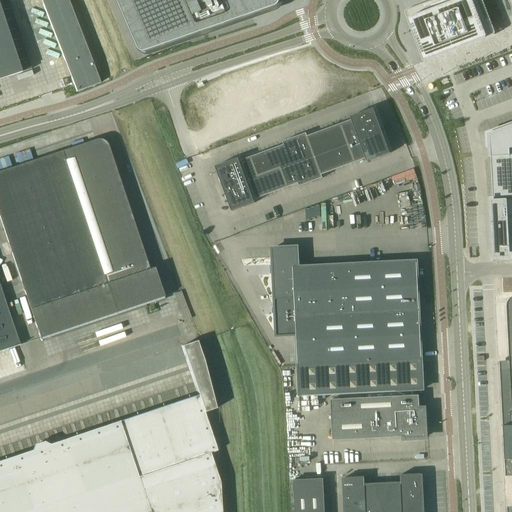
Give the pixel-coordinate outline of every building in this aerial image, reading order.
[(40,0),(76,93),(100,84),(67,0),(40,0)] [(116,0),(138,48),(138,49),(139,50),(140,51),(141,52),(142,52),(143,52),(145,52),(146,52),(275,7),(276,6),(277,6),(278,5),(279,4),(279,3),(280,2),(280,1),(279,0),(116,0)] [(408,20),(408,21),(408,22),(423,60),(423,61),(424,62),(425,62),(446,53),(449,52),(454,51),(483,40),(492,36),(493,36),(493,35),(494,35),(495,34),(495,33),(495,32),(482,0),(445,0),(441,2),(439,0),(433,0),(424,3),(419,5),(419,6),(418,6),(418,7),(417,7),(417,8),(418,8),(418,9),(418,10),(420,13),(410,18),(409,18),(408,19),(408,20)] [(0,80),(21,74),(0,10),(0,80)] [(238,159),(230,162),(215,167),(232,212),(255,204),(254,200),(258,199),(298,184),(299,187),(323,178),(322,175),(325,174),(366,159),(367,162),(390,153),(374,108),(350,117),(351,120),(325,130),(307,137),(306,134),(283,142),(284,145),(240,162),(238,159)] [(511,125),(487,134),(488,144),(488,149),(490,149),(493,200),(491,200),(491,203),(511,201),(511,125)] [(96,139),(0,171),(0,222),(39,338),(163,297),(153,268),(148,269),(107,146),(106,144),(103,141),(101,140),(99,139),(96,139)] [(511,201),(491,203),(492,220),(511,219),(511,201)] [(511,219),(492,220),(493,238),(511,236),(511,219)] [(511,236),(493,238),(494,258),(510,257),(510,254),(511,253),(511,236)] [(301,247),(272,249),(275,299),(276,336),(297,335),(298,365),(300,395),(333,393),(423,389),(421,360),(417,262),(302,268),(301,247)] [(0,351),(19,345),(0,288),(0,351)] [(509,361),(499,362),(505,477),(511,476),(511,297),(511,298),(510,299),(509,300),(509,301),(508,302),(507,303),(507,304),(507,306),(507,307),(507,308),(509,361)] [(118,422),(0,461),(0,511),(221,511),(220,482),(214,465),(141,489),(137,477),(217,451),(207,420),(215,418),(212,409),(216,407),(203,361),(196,341),(181,346),(187,365),(108,392),(118,422)] [(419,395),(331,399),(333,441),(405,437),(406,437),(406,438),(425,437),(424,426),(423,426),(423,420),(424,420),(424,409),(420,409),(419,395)] [(401,495),(421,494),(421,487),(420,487),(419,483),(420,483),(420,474),(400,475),(401,485),(401,495)] [(345,492),(345,497),(365,496),(364,487),(365,487),(364,477),(344,478),(345,487),(346,487),(346,492),(345,492)] [(324,511),(323,479),(294,481),(295,511),(324,511)] [(401,485),(389,486),(389,511),(401,511),(401,495),(401,485)] [(377,511),(377,486),(365,487),(364,487),(365,496),(365,506),(365,511),(377,511)] [(389,511),(389,486),(377,486),(377,511),(389,511)] [(401,511),(420,511),(420,500),(421,500),(421,494),(401,495),(401,511)] [(345,497),(346,507),(365,506),(365,496),(345,497)]
